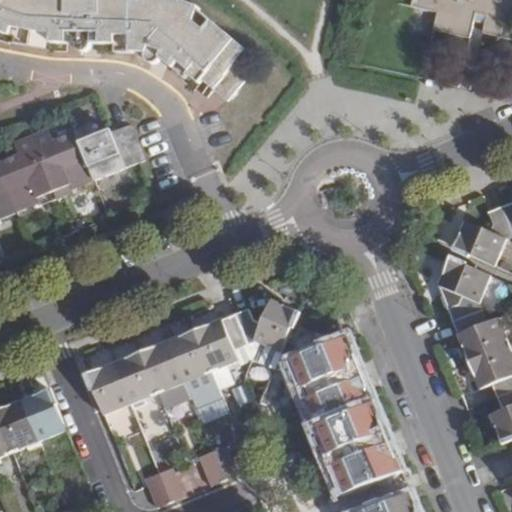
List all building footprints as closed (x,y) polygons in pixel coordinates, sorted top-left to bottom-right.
[(0,0),(0,40),(19,48),(67,48),(69,52),(73,54),(76,54),(81,53),(85,52),(89,48),(106,48),(107,53),(135,53),(140,59),(142,61),(145,62),(149,62),(155,61),(176,81),(181,75),(190,84),(205,69),(216,80),(239,58),(192,12),(192,10),(175,3),(173,8),(158,2),(158,0),(0,0)] [(511,0),(416,0),(415,8),(437,14),(433,30),(471,40),(477,16),(485,18),(481,36),(511,43),(511,0)] [(87,126),(70,132),(89,181),(121,168),(107,133),(105,130),(91,136),(87,126)] [(121,128),(107,133),(121,168),(135,163),(121,128)] [(43,130),(28,136),(49,188),(65,181),(69,190),(89,181),(70,132),(48,141),(43,130)] [(18,153),(0,160),(0,178),(13,212),(35,203),(31,195),(49,188),(28,136),(13,142),(18,153)] [(0,216),(13,212),(0,178),(0,216)] [(511,203),(503,207),(511,228),(511,203)] [(491,229),(468,219),(455,246),(496,264),(508,238),(511,236),(511,228),(503,207),(491,212),(494,223),(491,229)] [(451,256),(439,284),(462,294),(459,300),(449,305),(454,319),(483,308),(480,301),(492,273),(451,256)] [(299,310),(271,298),(261,322),(255,319),(250,307),(236,313),(248,342),(255,339),(282,350),(299,310)] [(483,308),(454,319),(470,359),(511,343),(506,330),(509,328),(503,314),(488,320),(483,308)] [(248,342),(236,313),(195,329),(211,370),(225,365),(228,369),(242,363),(236,349),(238,346),(248,342)] [(211,370),(195,329),(168,340),(186,385),(200,379),(198,375),(211,370)] [(302,333),(289,362),(342,495),(401,471),(348,337),(328,345),(302,333)] [(186,385),(168,340),(141,350),(158,392),(172,386),(174,390),(186,385)] [(511,346),(511,343),(470,359),(481,387),(491,383),(496,396),(511,389),(511,346)] [(158,392),(141,350),(114,361),(131,402),(132,406),(147,401),(145,397),(158,392)] [(131,402),(114,361),(87,372),(103,413),(131,402)] [(66,428),(50,387),(22,398),(39,439),(66,428)] [(511,389),(496,396),(501,408),(491,412),(503,441),(511,437),(511,389)] [(39,439),(22,398),(0,407),(0,420),(12,450),(25,444),(27,448),(41,443),(39,439)] [(131,405),(109,413),(118,437),(140,429),(131,405)] [(0,454),(12,450),(0,420),(0,458),(0,454)] [(228,449),(214,454),(226,482),(240,476),(228,449)] [(226,482),(214,454),(201,459),(212,487),(226,482)] [(174,470),(161,475),(172,504),(186,498),(174,470)] [(172,504),(161,475),(148,481),(159,509),(172,504)] [(416,511),(410,494),(364,511),(416,511)]
